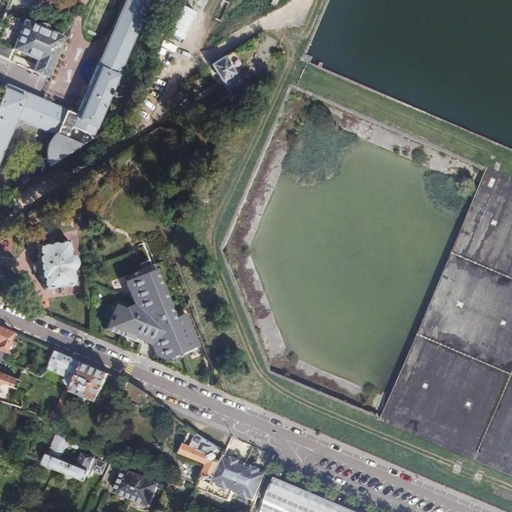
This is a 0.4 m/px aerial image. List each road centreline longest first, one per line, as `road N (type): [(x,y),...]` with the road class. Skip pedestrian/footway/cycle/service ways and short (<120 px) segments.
road 1 (unclassified): [(272,430),(0,314)]
road 2 (unclassified): [(464,511),(272,430)]
road 3 (unclassified): [(272,430),(308,476),(389,511)]
